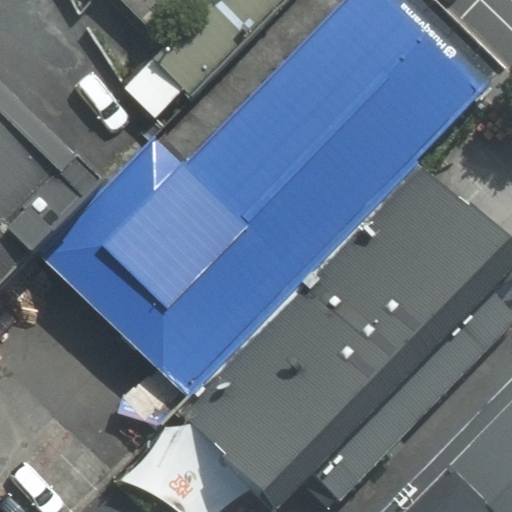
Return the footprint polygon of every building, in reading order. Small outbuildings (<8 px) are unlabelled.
[(486,91),(380,0),(346,0),(179,173),(149,144),(40,262),(188,399),(421,156),(486,91)] [(184,0),(206,21),(226,0),(184,0)] [(0,270),(82,185),(0,109),(0,270)] [(511,244),(421,156),(188,399),(308,511),(322,511),(511,305),(511,244)] [(116,475),(167,420),(135,391),(84,445),(116,475)] [(511,511),(511,401),(405,511),(511,511)]
